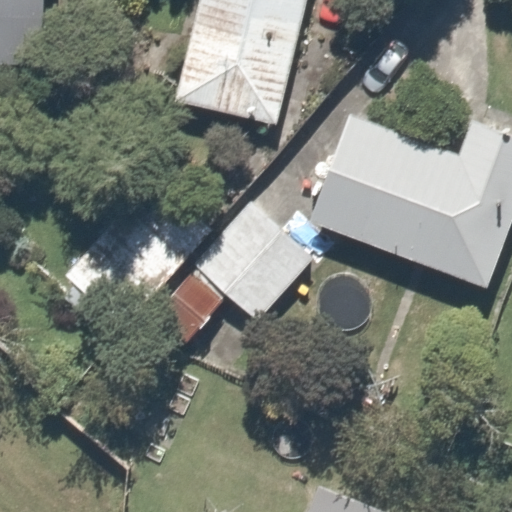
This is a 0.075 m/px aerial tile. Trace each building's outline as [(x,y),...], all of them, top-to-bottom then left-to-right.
[(49,0),(0,0),(0,71),(46,74),(49,0)] [(283,125),(312,0),(200,0),(177,100),(283,125)] [(461,151),(348,110),(306,225),(504,297),(511,275),(511,124),(476,111),(461,151)] [(136,321),(212,225),(152,178),(77,275),(136,321)] [(323,254),(245,200),(194,274),(272,328),(323,254)] [(429,511),(326,468),(307,511),(429,511)]
